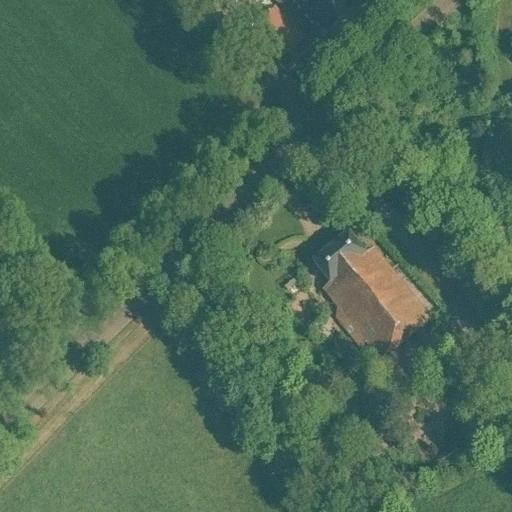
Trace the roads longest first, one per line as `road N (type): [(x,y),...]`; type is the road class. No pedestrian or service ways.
road 1 (secondary): [(0,431),(311,132)]
road 2 (unclassified): [(511,353),(311,132)]
road 3 (secondary): [(311,132),(449,0)]
